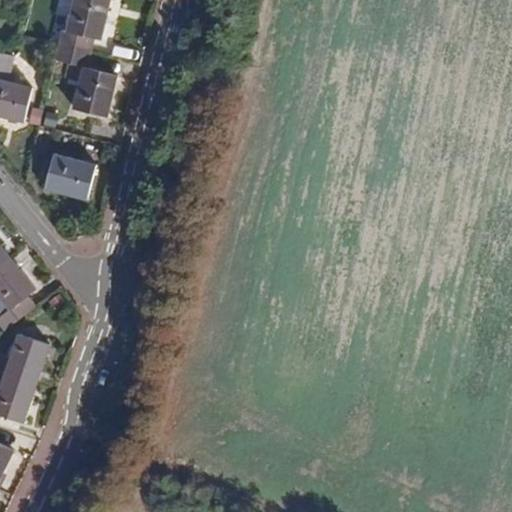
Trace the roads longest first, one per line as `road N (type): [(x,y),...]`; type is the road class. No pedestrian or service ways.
road 1 (residential): [(115,292),(118,250),(179,0)]
road 2 (residential): [(41,511),(81,425),(115,292)]
road 3 (residential): [(0,184),(74,273),(115,292)]
